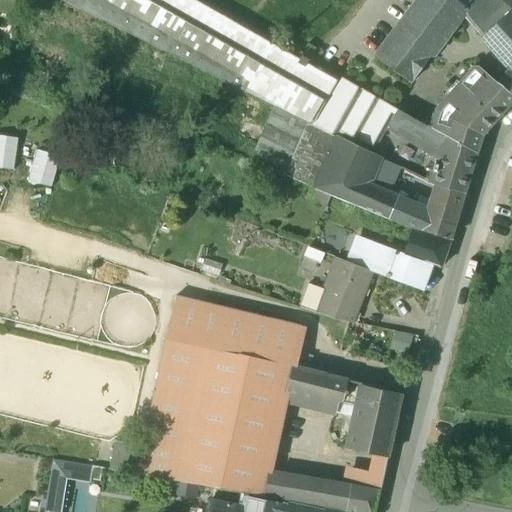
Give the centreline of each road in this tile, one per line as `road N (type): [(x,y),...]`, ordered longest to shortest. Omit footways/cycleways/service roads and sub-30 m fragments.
road 1 (track): [(0,223),(311,320),(308,352),(429,390)]
road 2 (residential): [(511,128),(500,139),(398,498)]
